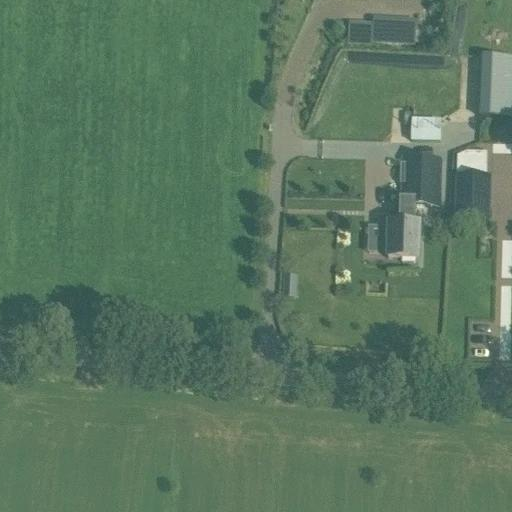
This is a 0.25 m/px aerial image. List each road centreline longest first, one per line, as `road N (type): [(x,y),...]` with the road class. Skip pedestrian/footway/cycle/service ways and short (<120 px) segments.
road 1 (unclassified): [(511,401),(0,355)]
road 2 (unknown): [(278,380),(280,30),(312,10),(379,0)]
